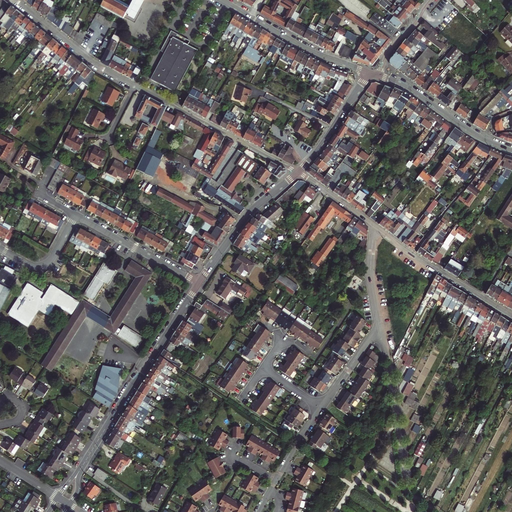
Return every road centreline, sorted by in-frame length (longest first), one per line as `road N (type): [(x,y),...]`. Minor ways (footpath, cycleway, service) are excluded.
road 1 (tertiary): [(198,283),(88,455)]
road 2 (residential): [(298,172),(134,85)]
road 3 (residential): [(368,72),(314,53),(221,0)]
road 4 (residential): [(511,315),(373,226)]
road 5 (residential): [(511,150),(379,76)]
road 6 (tertiary): [(298,172),(252,208),(198,283)]
road 7 (residential): [(134,85),(15,0)]
road 8 (residential): [(198,283),(75,215)]
road 9 (tertiary): [(368,72),(298,172)]
